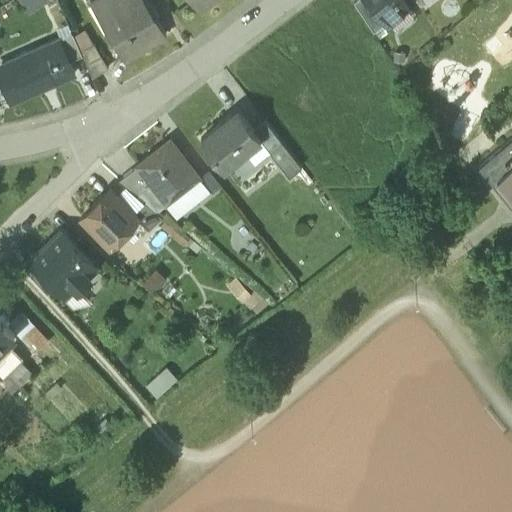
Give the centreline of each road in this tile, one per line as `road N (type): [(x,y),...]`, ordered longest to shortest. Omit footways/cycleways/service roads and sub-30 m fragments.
road 1 (residential): [(155,97),(0,245)]
road 2 (residential): [(155,97),(0,151)]
road 3 (residential): [(287,0),(155,97)]
